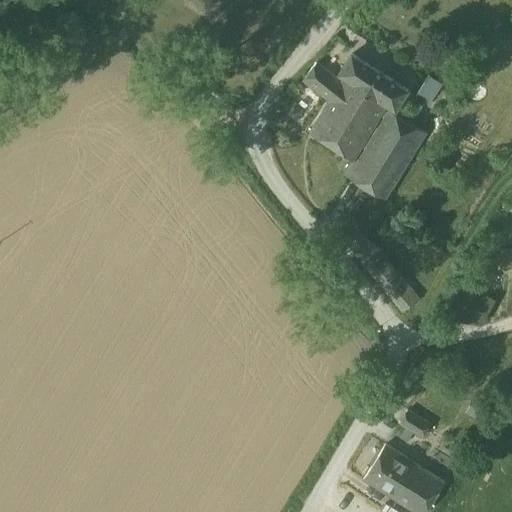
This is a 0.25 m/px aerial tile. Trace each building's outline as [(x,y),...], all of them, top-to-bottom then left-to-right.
[(411,89),(357,55),(343,77),(393,108),(398,111),(411,89)] [(343,77),(317,61),(304,79),(331,96),(343,77)] [(431,76),(420,93),(432,101),(443,84),(431,76)] [(393,108),(343,77),(331,96),(310,129),(359,161),(392,110),(393,108)] [(426,130),(392,110),(359,161),(350,177),(386,198),(426,130)] [(419,299),(356,225),(342,237),(404,311),(419,299)] [(480,288),(463,316),(482,328),(499,300),(480,288)] [(430,424),(408,410),(399,423),(422,438),(430,424)] [(424,511),(444,482),(386,445),(364,479),(416,511),(424,511)]
